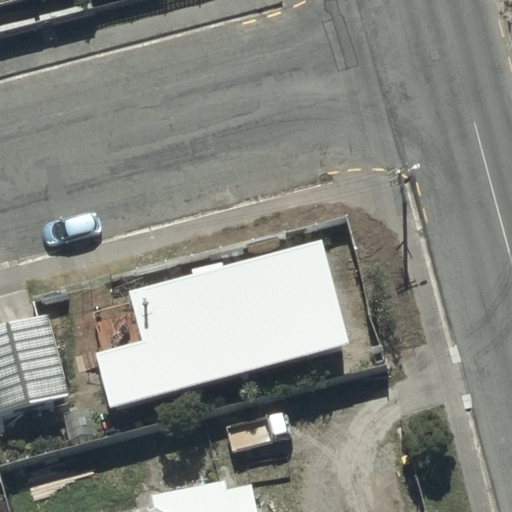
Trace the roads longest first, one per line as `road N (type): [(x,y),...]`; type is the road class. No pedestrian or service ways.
road 1 (residential): [(454,42),(0,163)]
road 2 (tertiary): [(454,42),(511,258)]
